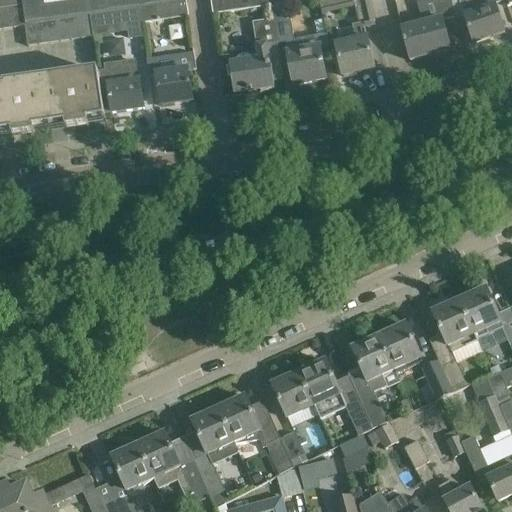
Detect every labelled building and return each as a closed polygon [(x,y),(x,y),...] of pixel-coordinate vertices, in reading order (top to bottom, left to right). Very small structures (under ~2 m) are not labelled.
[(0,0),(0,10),(22,7),(20,0),(0,0)] [(128,11),(138,10),(186,3),(186,2),(182,3),(181,0),(22,0),(23,7),(26,26),(34,25),(45,23),(56,22),(78,18),(89,17),(105,14),(128,11)] [(210,0),(213,16),(271,8),(269,0),(210,0)] [(319,0),(321,12),(353,5),(358,25),(351,27),(354,42),(336,46),(343,78),(374,71),(364,24),(373,22),(368,0),(319,0)] [(456,18),(451,0),(432,0),(417,4),(422,25),(402,30),(410,62),(427,58),(426,56),(437,53),(437,55),(451,51),(443,21),(456,18)] [(505,34),(493,0),(458,0),(474,44),(505,34)] [(186,3),(138,10),(140,25),(188,18),(186,3)] [(23,7),(12,9),(14,28),(23,27),(26,26),(23,7)] [(12,9),(0,10),(3,30),(14,28),(12,9)] [(138,10),(128,11),(125,12),(130,39),(142,37),(140,25),(138,10)] [(89,17),(78,18),(81,39),(92,37),(89,17)] [(78,18),(67,20),(70,41),(81,39),(78,18)] [(291,18),(273,21),(276,44),(277,46),(295,43),(291,18)] [(67,20),(56,22),(59,42),(70,41),(67,20)] [(56,22),(45,23),(48,44),(59,42),(56,22)] [(45,23),(34,25),(37,45),(48,44),(45,23)] [(26,26),(23,27),(26,47),(37,45),(34,25),(26,26)] [(171,27),(172,39),(186,39),(185,26),(171,27)] [(328,48),(326,35),(314,37),(315,42),(286,47),(294,87),(326,81),(321,50),(328,48)] [(272,75),(281,74),(277,46),(276,44),(256,47),(258,60),(230,64),(230,67),(227,68),(229,77),(232,77),(235,97),(236,96),(236,94),(260,91),(261,93),(275,91),(272,75)] [(196,71),(194,54),(147,61),(150,78),(157,77),(161,107),(193,103),(188,72),(196,71)] [(98,74),(104,115),(144,110),(140,82),(137,82),(134,62),(106,66),(107,73),(98,74)] [(98,72),(48,79),(55,126),(105,119),(104,115),(98,74),(98,72)] [(48,79),(0,85),(0,106),(4,134),(55,126),(48,79)] [(459,305),(472,333),(484,327),(488,335),(503,329),(511,350),(511,317),(501,323),(486,290),(473,296),(474,298),(459,305)] [(459,305),(447,311),(445,308),(433,314),(447,347),(434,353),(441,369),(453,395),(467,389),(453,355),(465,350),(461,342),(474,337),(472,333),(459,305)] [(380,341),(394,373),(421,360),(406,326),(393,332),(394,334),(380,341)] [(393,373),(394,373),(380,341),(367,347),(365,344),(352,350),(362,372),(348,378),(372,432),(390,424),(376,394),(387,389),(382,378),(393,373)] [(358,438),(365,435),(372,432),(348,378),(335,384),(325,362),(313,368),(314,371),(300,377),(312,405),(313,404),(320,421),(345,410),(356,433),(358,438)] [(511,368),(500,374),(487,380),(488,380),(509,431),(511,430),(511,401),(507,390),(511,388),(509,384),(509,383),(511,382),(511,368)] [(439,401),(453,395),(441,369),(427,375),(439,401)] [(312,405),(300,377),(286,383),(285,380),(272,386),(288,421),(303,414),(301,409),(312,405)] [(493,440),(510,432),(509,431),(488,380),(471,388),(493,440)] [(234,407),(220,413),(232,441),(233,440),(235,446),(261,442),(260,433),(261,432),(245,398),(232,404),(234,407)] [(438,401),(414,410),(419,423),(443,414),(438,401)] [(220,413),(206,419),(205,416),(192,422),(207,456),(212,466),(214,465),(239,454),(232,441),(220,413)] [(399,444),(389,426),(367,438),(373,448),(381,444),(385,452),(387,450),(399,444)] [(215,510),(216,510),(194,462),(181,468),(165,434),(152,440),(153,443),(140,449),(152,477),(159,491),(177,482),(189,509),(210,499),(215,510)] [(281,441),(290,462),(305,456),(301,446),(307,443),(305,439),(299,441),(295,434),(281,441)] [(365,436),(365,435),(358,438),(339,447),(345,461),(369,450),(363,437),(365,436)] [(463,454),(455,438),(445,443),(452,459),(463,454)] [(488,469),(475,439),(462,445),(479,484),(488,480),(498,503),(511,496),(511,460),(511,458),(488,469)] [(429,464),(418,443),(404,450),(411,465),(415,472),(429,464)] [(124,486),(99,498),(100,500),(102,506),(104,511),(136,511),(131,501),(146,494),(141,482),(152,477),(140,449),(126,455),(125,452),(112,458),(124,486)] [(216,510),(231,503),(214,465),(212,466),(207,456),(194,462),(216,510)] [(334,461),(298,469),(304,493),(321,489),(319,481),(338,477),(334,461)] [(89,477),(72,485),(77,497),(83,494),(89,477)] [(89,477),(83,494),(86,500),(97,495),(89,477)] [(456,495),(450,483),(439,489),(446,501),(445,502),(450,511),(480,511),(482,511),(470,488),(456,495)] [(72,485),(66,487),(72,499),(77,497),(72,485)] [(66,487),(61,490),(66,502),(72,499),(66,487)] [(29,488),(0,501),(0,511),(49,511),(49,509),(43,498),(35,501),(29,488)] [(61,490),(55,493),(60,504),(66,502),(61,490)] [(55,493),(49,495),(54,507),(60,504),(55,493)] [(391,511),(390,506),(388,507),(380,494),(359,507),(360,511),(391,511)] [(49,495),(43,498),(49,509),(54,507),(49,495)] [(97,495),(86,500),(88,505),(100,500),(99,498),(97,495)] [(356,511),(353,497),(333,501),(336,511),(356,511)] [(403,497),(390,506),(391,511),(423,511),(416,500),(409,504),(403,497)] [(284,511),(281,499),(233,511),(284,511)] [(100,500),(88,505),(91,511),(102,506),(100,500)]
